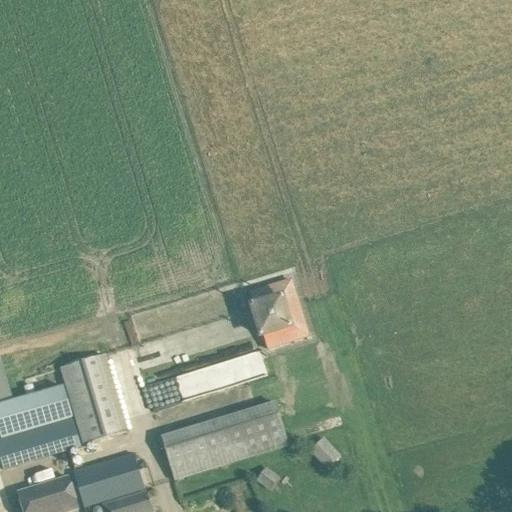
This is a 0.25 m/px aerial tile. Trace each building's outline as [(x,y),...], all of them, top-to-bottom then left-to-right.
[(250,294),(267,350),(308,337),(291,281),(250,294)] [(129,432),(106,355),(61,369),(83,446),(129,432)] [(242,357),(148,382),(155,406),(248,381),(242,357)] [(0,406),(0,434),(1,439),(0,439),(0,458),(4,472),(66,453),(82,448),(73,418),(64,387),(29,398),(13,402),(0,406)] [(276,403),(161,438),(175,481),(289,446),(276,403)] [(134,455),(76,472),(86,508),(145,490),(134,455)] [(68,475),(15,491),(21,511),(70,511),(78,510),(68,475)] [(150,511),(146,493),(103,506),(105,511),(150,511)]
